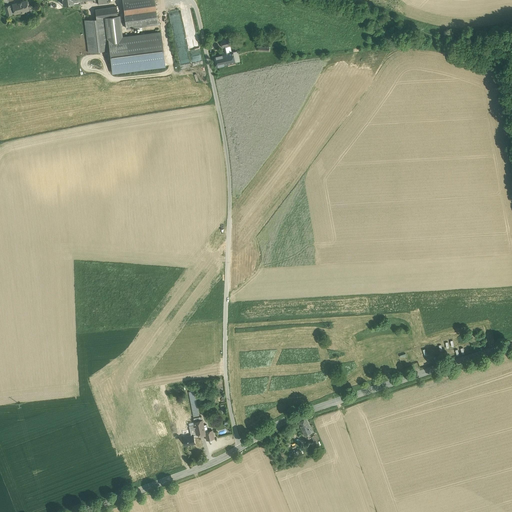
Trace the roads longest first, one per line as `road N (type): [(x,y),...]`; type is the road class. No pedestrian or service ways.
road 1 (unclassified): [(190,0),(229,171),(225,375),(240,448)]
road 2 (secondary): [(511,343),(313,408),(240,448)]
road 3 (secondary): [(240,448),(83,511)]
